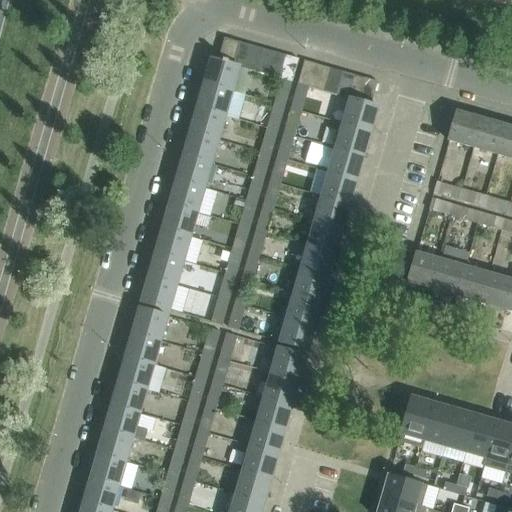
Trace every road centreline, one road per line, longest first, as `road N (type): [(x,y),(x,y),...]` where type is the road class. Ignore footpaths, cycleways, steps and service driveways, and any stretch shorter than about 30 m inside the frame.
road 1 (residential): [(422,64),(236,10),(203,16),(177,44),(44,511)]
road 2 (unclassified): [(371,233),(422,64)]
